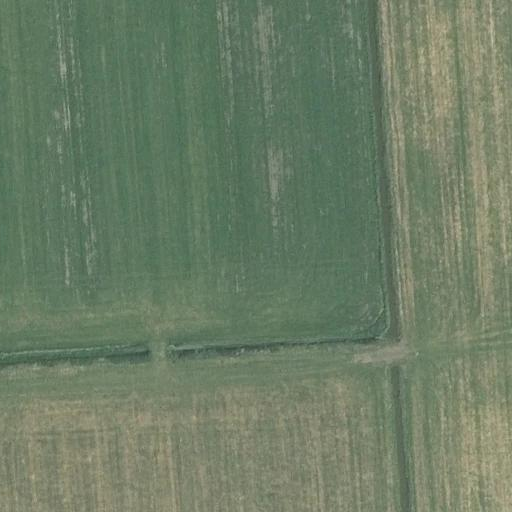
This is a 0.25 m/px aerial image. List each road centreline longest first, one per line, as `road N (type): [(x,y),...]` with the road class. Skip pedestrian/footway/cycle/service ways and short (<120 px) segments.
road 1 (track): [(511,334),(368,363),(162,378),(156,333)]
road 2 (track): [(162,378),(0,389)]
